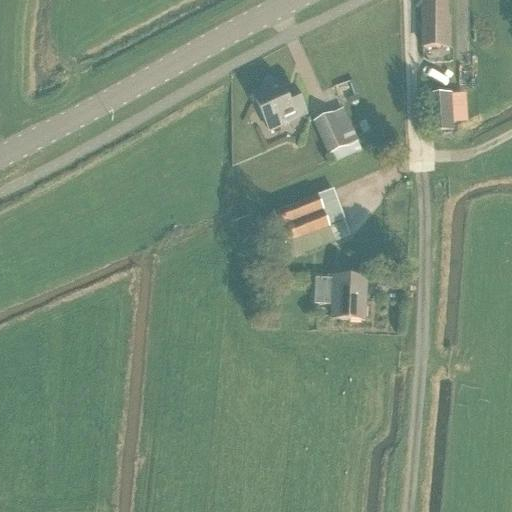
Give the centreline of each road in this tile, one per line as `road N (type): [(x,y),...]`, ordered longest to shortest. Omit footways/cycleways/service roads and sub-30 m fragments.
road 1 (track): [(425,153),(407,511)]
road 2 (tertiary): [(0,159),(298,0)]
